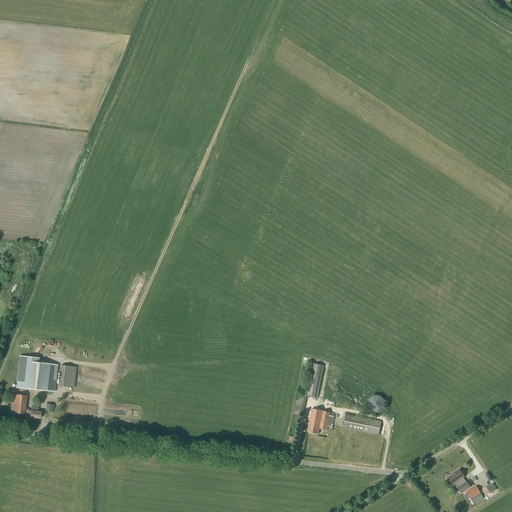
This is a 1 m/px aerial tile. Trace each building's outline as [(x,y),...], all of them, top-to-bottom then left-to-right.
[(18,356),(15,388),(33,390),(54,392),(57,365),(35,363),(35,357),(18,356)] [(312,363),(306,396),(307,396),(317,398),(324,366),(312,363)] [(74,388),(76,367),(61,365),(59,387),(74,388)] [(339,385),(334,389),(342,400),(347,397),(339,385)] [(25,415),(25,414),(25,409),(27,396),(13,395),(11,413),(25,415)] [(377,412),(381,411),(384,408),(385,403),(384,399),(380,396),(376,395),(372,397),(369,400),(368,404),(369,408),(372,411),(377,412)] [(53,412),(54,405),(46,404),(46,412),(53,412)] [(25,409),(25,414),(31,415),(30,418),(40,419),(41,412),(31,411),(29,411),(29,409),(25,409)] [(332,430),(334,416),(330,415),(330,412),(312,409),(307,432),(318,434),(319,429),(327,430),(327,429),(332,430)] [(378,435),(381,421),(345,414),(343,428),(378,435)] [(470,487),(464,479),(463,477),(464,477),(459,470),(448,478),(453,485),(454,484),(461,494),(470,487)] [(487,495),(497,490),(493,483),(484,489),(487,495)] [(474,504),(484,499),(476,486),(466,492),(473,504),(474,504)]
